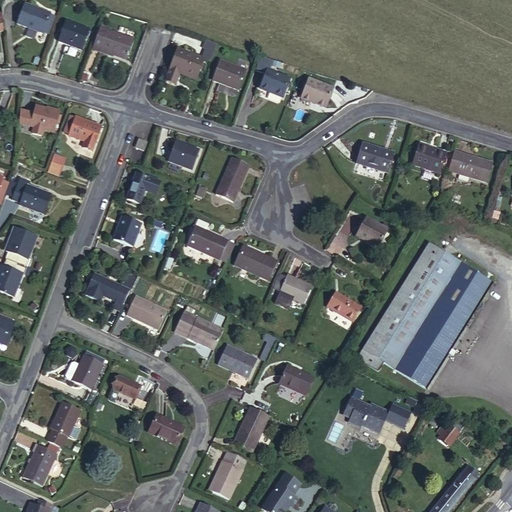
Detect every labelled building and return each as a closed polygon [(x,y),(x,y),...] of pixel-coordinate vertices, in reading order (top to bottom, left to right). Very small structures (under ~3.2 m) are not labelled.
[(50,14),(24,5),(17,24),(43,34),(43,33),(47,35),(54,17),(49,16),(50,14)] [(89,30),(66,22),(59,42),(81,51),(89,30)] [(107,31),(99,29),(92,48),(100,50),(107,31)] [(100,50),(109,54),(110,50),(114,52),(113,55),(127,60),(134,41),(107,31),(100,50)] [(205,39),(201,52),(212,55),(215,42),(205,39)] [(172,84),(176,73),(196,81),(204,59),(177,49),(166,82),(172,84)] [(259,59),(257,68),(267,72),(268,72),(271,63),(259,59)] [(246,72),(220,62),(212,81),(239,91),(246,72)] [(268,72),(267,72),(260,90),(282,98),(289,80),(268,72)] [(333,89),(309,80),(302,100),(303,100),(324,108),(326,109),(333,89)] [(324,108),(303,100),(301,106),(318,113),(323,111),(324,108)] [(46,113),(46,110),(35,107),(34,115),(31,127),(33,127),(42,129),(53,132),(58,112),(51,111),(50,114),(46,113)] [(34,115),(21,112),(19,124),(31,127),(34,115)] [(75,119),(70,118),(64,134),(69,136),(75,119)] [(102,127),(75,118),(75,119),(69,136),(69,137),(85,143),(82,149),(93,152),(102,127)] [(42,129),(33,127),(31,134),(41,136),(42,129)] [(146,144),(139,141),(136,149),(143,151),(146,144)] [(200,152),(175,143),(168,162),(193,171),(200,152)] [(395,154),(362,144),(356,165),(389,175),(395,154)] [(445,155),(420,146),(414,165),(440,174),(445,155)] [(454,153),(448,172),(487,184),(493,164),(477,160),(476,162),(461,157),(461,155),(454,153)] [(244,173),(247,166),(232,160),(216,196),(233,204),(246,174),(244,173)] [(61,168),(52,165),(49,173),(58,176),(61,168)] [(152,181),(136,175),(127,200),(140,205),(145,191),(148,192),(152,181)] [(28,182),(20,179),(12,201),(20,204),(19,206),(43,215),(50,195),(26,187),(28,182)] [(8,184),(1,182),(0,185),(0,205),(8,184)] [(122,227),(119,226),(113,242),(132,249),(141,225),(124,219),(122,227)] [(367,220),(359,235),(366,239),(365,242),(378,249),(388,231),(367,220)] [(228,242),(196,227),(187,247),(220,262),(228,242)] [(8,253),(5,260),(26,268),(29,261),(27,260),(35,236),(13,228),(9,239),(11,239),(6,252),(8,253)] [(236,246),(228,242),(220,262),(227,265),(236,246)] [(493,284),(430,245),(358,359),(379,373),(385,364),(426,390),(493,284)] [(278,263),(242,247),(234,266),(269,282),(278,263)] [(26,268),(5,260),(2,267),(1,267),(0,269),(0,293),(13,298),(21,275),(24,276),(26,268)] [(103,297),(123,306),(129,292),(94,275),(87,289),(89,290),(86,297),(99,304),(103,297)] [(312,287),(287,276),(279,295),(304,306),(312,287)] [(339,300),(341,297),(336,294),(327,308),(330,310),(336,299),(339,300)] [(362,309),(341,297),(339,300),(336,299),(330,310),(353,323),(362,309)] [(135,298),(128,314),(135,317),(134,320),(159,331),(167,313),(135,298)] [(214,350),(223,332),(188,315),(179,334),(214,350)] [(13,324),(5,321),(0,335),(0,342),(6,344),(13,324)] [(258,361),(227,347),(218,366),(249,380),(258,361)] [(91,391),(103,365),(84,356),(79,366),(74,364),(71,365),(65,377),(66,380),(91,391)] [(313,379),(287,367),(279,385),(305,396),(313,379)] [(141,388),(118,377),(113,391),(135,401),(141,388)] [(350,420),(349,423),(361,428),(379,437),(390,414),(372,406),(370,408),(352,399),(343,417),(350,420)] [(59,448),(60,449),(66,437),(69,439),(75,441),(77,441),(81,431),(80,429),(74,426),(81,411),(62,403),(55,418),(58,420),(52,431),(47,443),(59,448)] [(252,454),(269,417),(250,409),(244,423),(248,425),(237,448),(252,454)] [(184,429),(157,416),(149,434),(176,447),(184,429)] [(49,430),(52,431),(58,420),(55,418),(49,430)] [(463,429),(454,422),(439,440),(449,447),(463,429)] [(248,425),(244,423),(233,446),(237,448),(248,425)] [(361,428),(349,423),(348,425),(360,431),(361,428)] [(47,443),(44,449),(56,455),(59,448),(47,443)] [(44,449),(38,446),(23,479),(42,487),(56,455),(44,449)] [(222,462),(216,476),(219,477),(211,493),(229,501),(243,471),(222,462)] [(449,511),(478,476),(468,468),(433,511),(449,511)] [(219,477),(216,476),(208,492),(211,493),(219,477)] [(301,488),(284,478),(263,511),(288,511),(291,508),(294,510),(299,502),(294,499),(301,488)] [(50,511),(53,507),(39,500),(36,507),(30,505),(26,511),(50,511)]
